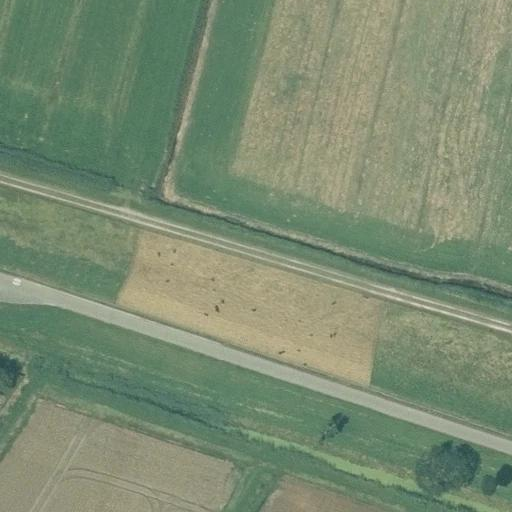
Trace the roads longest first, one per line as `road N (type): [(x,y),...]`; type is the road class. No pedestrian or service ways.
road 1 (unclassified): [(511,444),(0,276)]
road 2 (track): [(0,179),(511,336)]
